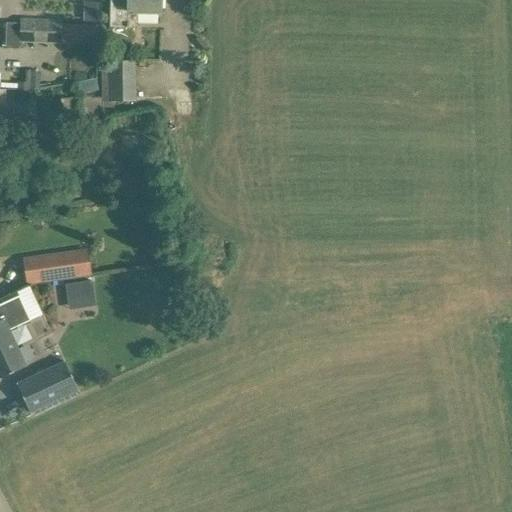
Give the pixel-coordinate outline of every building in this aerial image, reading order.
[(110,0),(109,27),(135,28),(136,13),(160,14),(160,0),(110,0)] [(86,2),(86,20),(98,20),(98,2),(86,2)] [(20,20),(20,42),(99,44),(100,27),(62,26),(62,22),(20,20)] [(136,102),(136,60),(101,61),(102,102),(136,102)] [(19,70),(18,88),(40,88),(40,70),(19,70)] [(0,127),(30,123),(28,110),(3,114),(0,114),(0,127)] [(79,278),(75,251),(43,255),(47,282),(79,278)] [(67,297),(81,295),(82,308),(96,306),(92,280),(65,284),(67,297)] [(0,378),(26,366),(22,359),(9,330),(30,320),(19,295),(0,303),(0,378)] [(64,361),(16,384),(30,413),(78,390),(64,361)]
